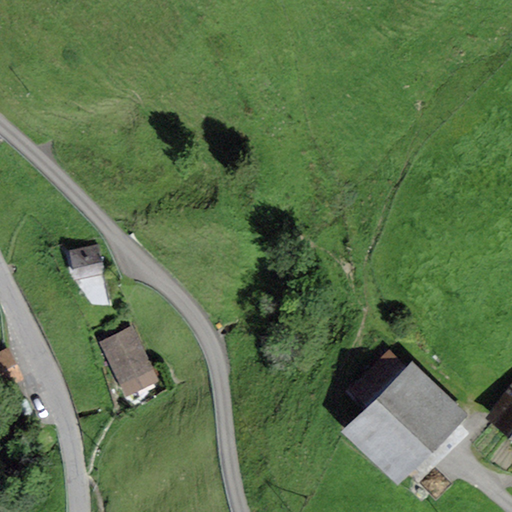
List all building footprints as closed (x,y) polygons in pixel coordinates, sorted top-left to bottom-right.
[(100,243),(71,248),(76,277),(105,272),(100,243)] [(136,323),(100,338),(121,384),(156,369),(136,323)] [(9,345),(0,349),(0,389),(25,378),(9,345)] [(368,400),(406,363),(391,347),(353,385),(368,400)] [(368,400),(343,426),(398,482),(468,412),(413,356),(406,363),(368,400)] [(511,380),(486,414),(511,434),(511,380)]
